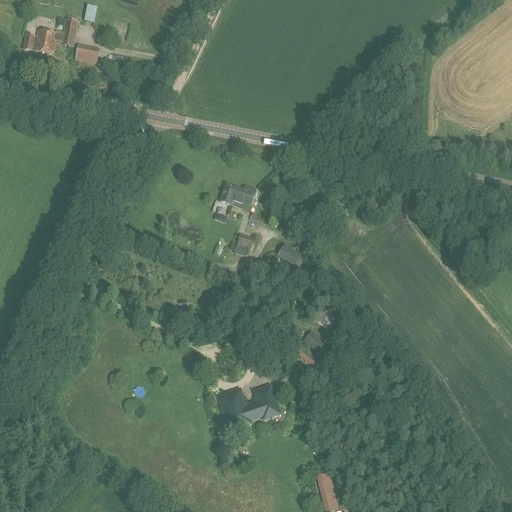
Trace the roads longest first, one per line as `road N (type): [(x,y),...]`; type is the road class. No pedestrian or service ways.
road 1 (unclassified): [(0,453),(161,119)]
road 2 (primary): [(511,188),(161,119)]
road 3 (primary): [(161,119),(0,87)]
